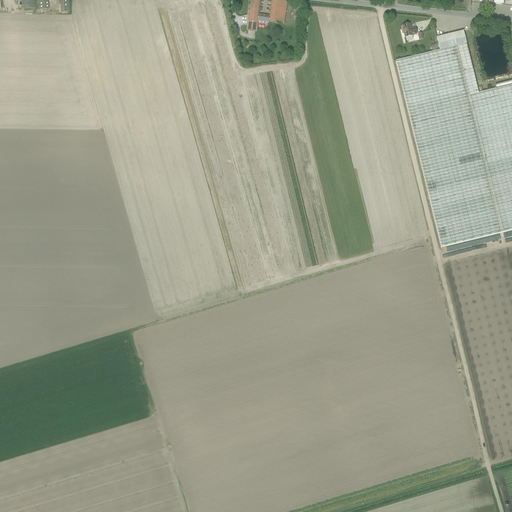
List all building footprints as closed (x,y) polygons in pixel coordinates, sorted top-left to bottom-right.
[(38,9),(37,0),(21,0),(22,10),(38,9)] [(69,0),(60,0),(61,12),(70,12),(69,0)] [(258,22),(284,25),(287,2),(272,0),(271,7),(270,16),(259,14),(260,0),(250,0),(247,30),(256,31),(258,22)] [(403,34),(404,34),(405,37),(412,36),(417,35),(415,28),(411,29),(410,24),(402,26),(403,30),(402,30),(402,31),(403,34)] [(511,85),(478,94),(467,44),(463,31),(437,38),(440,51),(396,61),(428,192),(442,249),(511,231),(511,85)]
